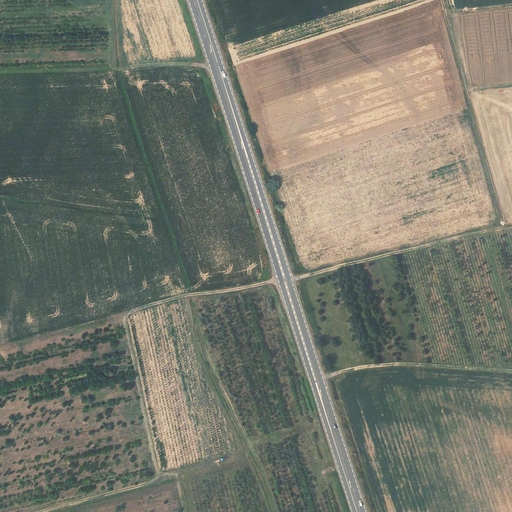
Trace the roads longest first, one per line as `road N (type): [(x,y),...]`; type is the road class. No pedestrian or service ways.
road 1 (track): [(511,225),(128,313),(156,476),(39,511)]
road 2 (primary): [(358,511),(197,0)]
road 3 (track): [(442,0),(502,226)]
road 4 (track): [(316,381),(395,363),(511,372)]
